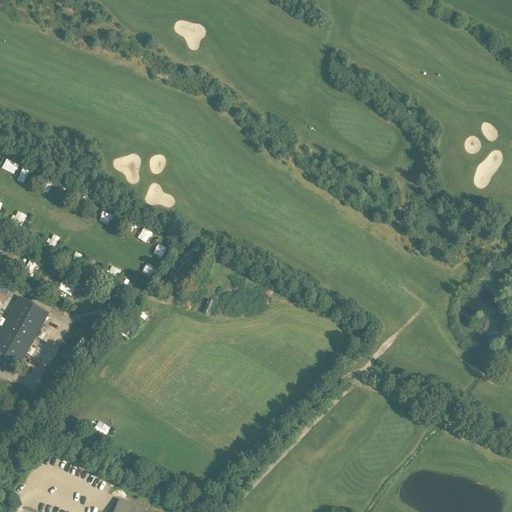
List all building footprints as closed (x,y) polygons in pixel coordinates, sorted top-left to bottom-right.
[(24,179),(32,182),(35,175),(28,171),(24,179)] [(100,207),(96,216),(105,220),(109,212),(100,207)] [(133,239),(142,242),(146,229),(137,227),(133,239)] [(162,282),(177,288),(186,266),(171,260),(162,282)] [(113,280),(118,271),(114,268),(108,278),(113,280)] [(19,298),(10,314),(0,332),(0,341),(12,349),(25,356),(48,315),(19,298)] [(0,341),(0,361),(3,364),(12,349),(0,341)] [(12,349),(3,364),(17,371),(25,356),(12,349)] [(114,511),(146,511),(143,511),(118,502),(114,511)]
